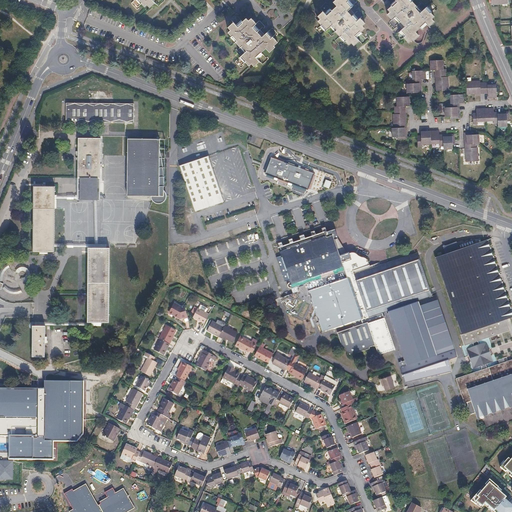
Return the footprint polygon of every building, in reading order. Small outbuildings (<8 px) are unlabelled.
[(138,0),(142,3),(141,4),(144,8),(147,6),(149,9),(154,4),(150,0),(138,0)] [(336,6),(329,12),(325,15),(321,11),(315,15),(318,19),(316,21),(319,25),(320,24),(325,29),(331,25),(335,30),(333,31),(338,36),(339,35),(344,40),(343,41),(346,46),(350,43),(352,45),(357,41),(352,36),(358,31),(358,32),(363,28),(361,25),(364,23),(359,18),(355,21),(346,10),(350,7),(345,2),(347,0),(333,0),(332,1),(336,6)] [(386,9),(389,12),(386,14),(391,19),(395,16),(404,26),(400,29),(404,34),(402,36),(407,42),(411,38),(412,40),(418,35),(414,31),(425,22),(428,26),(433,21),(431,19),(433,17),(430,12),(428,13),(424,8),(419,13),(414,7),(415,6),(411,1),(410,2),(407,0),(394,0),(396,2),(391,6),(390,5),(386,9)] [(233,36),(237,41),(236,42),(241,47),(242,46),(247,52),(242,56),(246,61),(245,62),(249,67),(252,64),(255,67),(260,62),(256,58),(266,49),(270,53),(275,48),(274,46),(277,43),(272,37),(271,39),(266,34),(262,37),(253,27),(256,24),(252,19),(249,21),(247,19),(242,22),(243,23),(238,28),(234,24),(229,28),(231,31),(228,33),(232,37),(233,36)] [(443,69),(442,66),(442,58),(429,58),(429,60),(430,69),(434,69),(436,69),(436,73),(445,72),(445,68),(443,69)] [(421,70),(412,70),(412,78),(409,78),(410,82),(419,82),(419,78),(421,78),(424,78),(424,69),(421,70)] [(436,73),(434,73),(435,91),(447,90),(447,76),(445,76),(445,72),(436,73)] [(487,97),(495,97),(496,97),(495,85),(487,85),(487,83),(482,83),(479,83),(479,81),(469,81),(465,81),(465,90),(465,94),(483,93),(487,93),(487,97)] [(410,82),(406,82),(407,92),(415,91),(419,91),(419,87),(421,87),(421,82),(419,82),(410,82)] [(461,94),(449,94),(449,103),(447,103),(447,107),(455,106),(455,102),(458,102),(462,102),(461,94)] [(409,96),(396,96),(397,105),(394,105),(394,109),(402,109),(402,105),(404,105),(409,104),(409,96)] [(133,122),(134,104),(66,103),(66,122),(133,122)] [(447,107),(443,107),(444,116),(452,116),(456,116),(456,111),(458,111),(458,106),(455,106),(447,107)] [(475,115),(471,115),(471,123),(475,123),(475,121),(484,120),(484,108),(475,108),(475,113),(475,115)] [(492,108),(484,108),(484,120),(492,120),(492,123),(496,122),(496,114),(492,114),(492,112),(492,108)] [(394,113),(392,113),(393,127),(405,126),(404,109),(402,109),(394,109),(394,113)] [(496,112),(496,114),(496,122),(496,126),(506,126),(505,118),(505,114),(501,114),(501,112),(496,112)] [(393,127),(391,127),(392,136),(399,136),(403,136),(403,132),(405,132),(405,126),(393,127)] [(436,129),(428,130),(429,142),(437,142),(437,145),(441,145),(441,135),(437,136),(437,134),(436,129)] [(419,136),(415,136),(415,145),(419,145),(419,142),(429,142),(428,130),(419,130),(419,134),(419,136)] [(441,133),(441,135),(441,145),(441,148),(450,147),(450,140),(450,135),(445,135),(445,133),(441,133)] [(464,138),(462,138),(462,143),(473,142),(477,142),(476,133),(469,134),(463,134),(464,138)] [(79,199),(85,199),(94,199),(97,199),(98,199),(99,199),(100,197),(101,138),(78,138),(78,139),(77,195),(77,199),(79,199)] [(159,139),(127,138),(127,195),(151,195),(151,198),(152,200),(155,202),(157,203),(160,203),(163,202),(165,200),(166,197),(166,195),(166,193),(164,191),(163,189),(163,178),(162,162),(159,148),(159,139)] [(462,143),(462,147),(463,160),(475,160),(475,146),(473,146),(473,142),(462,143)] [(222,202),(207,156),(177,167),(192,212),(202,209),(203,208),(222,202)] [(306,190),(306,188),(308,189),(308,188),(311,188),(316,174),(313,173),(314,172),(312,171),(313,169),(272,156),(271,157),(270,157),(270,158),(268,158),(263,172),(265,173),(264,174),(266,175),(265,177),(273,179),(273,180),(276,181),(276,180),(287,184),(287,185),(291,186),(291,185),(306,190)] [(323,185),(329,187),(331,180),(325,178),(323,185)] [(55,186),(34,185),(33,211),(33,214),(33,252),(47,252),(53,252),(54,252),(54,250),(54,246),(54,243),(54,239),(54,227),(55,224),(55,209),(55,203),(55,199),(55,195),(55,186)] [(80,243),(67,243),(58,243),(54,243),(54,246),(56,246),(71,247),(78,247),(88,247),(96,247),(96,232),(97,214),(97,199),(94,199),(94,220),(93,238),(93,243),(90,243),(80,243)] [(285,295),(281,296),(289,322),(302,328),(304,327),(301,318),(307,316),(308,319),(314,317),(313,315),(316,314),(321,331),(361,318),(363,322),(339,329),(344,345),(345,347),(345,348),(346,349),(348,350),(350,351),(351,352),(353,352),(355,352),(371,346),(371,344),(377,342),(380,353),(397,348),(386,315),(384,310),(389,308),(406,358),(400,360),(407,380),(417,377),(416,375),(423,373),(424,375),(452,365),(448,354),(456,351),(437,293),(433,294),(428,278),(427,274),(419,252),(401,258),(398,259),(390,261),(387,262),(386,260),(370,265),(369,262),(368,261),(368,260),(367,259),(366,258),(365,258),(364,257),(363,257),(361,257),(359,256),(358,255),(356,253),(355,252),(354,252),(353,252),(352,252),(349,253),(349,252),(347,253),(339,238),(336,229),(335,226),(332,227),(326,229),(326,230),(279,246),(281,252),(281,254),(290,280),(292,286),(299,283),(300,286),(297,292),(295,291),(289,293),(288,296),(285,295)] [(508,330),(507,326),(504,320),(511,316),(511,315),(487,239),(459,249),(456,241),(442,246),(445,253),(436,256),(447,288),(448,292),(462,333),(459,334),(463,345),(472,342),(475,341),(508,330)] [(88,247),(87,322),(35,321),(35,325),(32,325),(32,356),(44,356),(45,325),(100,325),(100,322),(109,322),(110,247),(96,247),(88,247)] [(357,247),(355,252),(367,256),(368,251),(357,247)] [(9,267),(7,263),(4,265),(2,267),(1,270),(0,270),(0,280),(3,279),(3,277),(3,275),(4,272),(5,270),(7,269),(9,267)] [(17,269),(15,271),(19,273),(20,271),(21,270),(23,270),(25,271),(26,272),(26,274),(25,276),(23,277),(21,277),(20,281),(23,281),(26,280),(29,278),(30,275),(30,272),(28,269),(26,267),(22,266),(19,267),(17,269)] [(7,287),(6,286),(3,289),(5,291),(8,292),(11,293),(14,294),(17,293),(20,293),(22,292),(20,289),(18,289),(15,289),(14,289),(11,289),(9,288),(7,287)] [(181,307),(174,303),(169,313),(179,319),(183,318),(185,322),(188,321),(184,306),(181,307)] [(208,314),(197,308),(192,316),(203,323),(208,314)] [(223,327),(211,320),(206,330),(218,336),(223,327)] [(224,325),(223,327),(218,336),(222,338),(222,337),(232,342),(237,332),(224,325)] [(175,331),(165,326),(158,339),(159,339),(168,344),(175,331)] [(256,344),(239,335),(234,344),(247,351),(248,350),(252,352),(256,344)] [(168,344),(159,339),(153,351),(162,356),(168,344)] [(475,341),(472,342),(473,346),(465,349),(472,369),(480,366),(482,370),(485,369),(483,365),(492,362),(488,352),(485,343),(477,345),(475,341)] [(272,353),(258,346),(254,354),(261,357),(260,359),(267,363),(272,353)] [(198,357),(200,358),(196,366),(205,371),(209,363),(208,362),(210,359),(213,360),(215,356),(204,351),(202,354),(201,353),(198,357)] [(290,360),(277,353),(272,363),(285,370),(286,369),(290,360)] [(145,358),(147,359),(140,372),(149,377),(156,364),(154,363),(156,359),(147,355),(145,358)] [(291,358),(290,360),(286,369),(289,371),(288,372),(301,379),(307,368),(294,362),(295,360),(291,358)] [(511,359),(485,369),(482,370),(456,379),(464,403),(466,402),(467,406),(465,406),(468,414),(474,412),(476,418),(511,406),(511,359)] [(191,367),(182,363),(178,372),(175,377),(177,378),(184,381),(191,367)] [(233,368),(229,365),(222,377),(237,385),(238,384),(241,377),(238,376),(239,374),(231,370),(233,368)] [(320,377),(309,372),(304,381),(318,388),(321,382),(318,380),(320,377)] [(243,375),(241,377),(238,384),(252,391),(256,382),(253,380),(250,379),(251,378),(247,376),(246,377),(243,375)] [(337,381),(325,375),(323,378),(335,385),(337,381)] [(384,391),(394,388),(391,376),(382,379),(383,386),(384,391)] [(149,382),(140,377),(135,387),(144,392),(149,382)] [(175,381),(173,380),(168,391),(180,397),(187,383),(184,381),(177,378),(175,381)] [(323,378),(321,382),(318,388),(321,390),(322,389),(330,394),(335,385),(323,378)] [(53,460),(53,441),(77,441),(83,434),(83,381),(44,380),(44,388),(0,388),(0,434),(9,435),(9,460),(53,460)] [(265,386),(261,394),(267,398),(265,401),(270,403),(267,408),(270,410),(274,403),(279,394),(276,392),(276,391),(277,390),(273,388),(272,390),(269,388),(265,386)] [(143,395),(132,389),(125,402),(127,403),(126,407),(134,411),(143,395)] [(342,394),(338,395),(341,400),(342,404),(341,404),(342,408),(351,404),(352,403),(358,401),(356,397),(351,399),(348,391),(347,392),(342,394)] [(282,396),(279,394),(274,403),(277,405),(279,402),(289,407),(294,398),(284,393),(282,396)] [(161,405),(161,407),(159,410),(167,414),(173,404),(163,399),(160,404),(161,405)] [(310,406),(300,401),(296,411),(309,418),(309,417),(312,411),(313,410),(309,408),(310,406)] [(118,407),(122,410),(116,420),(125,425),(129,418),(130,418),(134,411),(126,407),(120,404),(118,407)] [(341,412),(340,413),(341,416),(343,416),(346,423),(355,419),(351,408),(352,408),(351,404),(342,408),(340,409),(341,412)] [(159,410),(157,413),(167,418),(169,415),(167,414),(159,410)] [(312,411),(309,417),(312,419),(317,430),(325,426),(323,420),(320,414),(319,414),(312,411)] [(149,419),(150,420),(147,426),(158,432),(164,422),(168,425),(170,420),(167,418),(157,413),(156,412),(154,416),(152,415),(149,419)] [(168,425),(164,422),(158,432),(163,434),(168,425)] [(357,422),(347,426),(350,433),(352,437),(361,433),(357,422)] [(120,430),(110,424),(104,437),(113,442),(117,435),(118,435),(120,430)] [(256,429),(245,433),(248,442),(260,438),(259,435),(256,429)] [(189,433),(181,430),(177,439),(180,441),(185,443),(184,444),(188,445),(194,432),(190,430),(189,433)] [(238,435),(230,437),(233,447),(241,444),(241,443),(244,442),(240,432),(237,433),(238,435)] [(266,438),(267,439),(268,444),(267,444),(269,448),(282,443),(281,439),(279,440),(276,432),(265,435),(266,438)] [(322,440),(323,440),(326,448),(335,444),(332,436),(331,437),(329,433),(321,437),(322,440)] [(201,442),(195,439),(192,448),(195,449),(197,450),(197,451),(204,454),(211,439),(205,436),(204,440),(202,439),(201,442)] [(359,439),(356,445),(357,450),(359,454),(362,452),(369,450),(366,441),(367,440),(366,437),(359,439)] [(224,444),(215,447),(218,457),(223,456),(227,454),(227,456),(231,454),(226,440),(223,441),(224,444)] [(134,449),(125,445),(121,454),(132,459),(131,461),(135,463),(136,460),(139,453),(135,451),(136,449),(134,448),(134,449)] [(337,448),(327,451),(332,463),(338,461),(341,459),(338,452),(337,448)] [(292,452),(283,449),(279,458),(288,461),(288,460),(291,462),(295,452),(292,451),(292,452)] [(144,454),(139,453),(136,460),(153,468),(157,458),(145,452),(144,454)] [(373,452),(365,455),(368,464),(369,463),(370,466),(379,463),(378,460),(377,460),(374,452),(373,452)] [(302,455),(299,454),(295,463),(298,465),(297,466),(306,469),(310,460),(302,456),(302,455)] [(511,488),(511,490),(511,456),(502,469),(511,477),(511,488)] [(157,458),(153,468),(171,475),(175,466),(157,458)] [(12,461),(0,460),(0,479),(12,479),(12,461)] [(332,463),(329,464),(334,476),(342,472),(338,461),(332,463)] [(247,462),(238,465),(242,474),(250,471),(251,472),(254,471),(253,469),(251,462),(248,463),(247,462)] [(379,463),(370,466),(371,469),(370,469),(374,478),(382,474),(379,466),(380,465),(379,463)] [(231,468),(223,470),(226,479),(238,476),(235,466),(231,468)] [(183,469),(179,467),(175,476),(183,480),(182,483),(185,484),(186,482),(190,472),(191,471),(188,469),(187,470),(183,469)] [(253,469),(254,471),(256,477),(258,476),(266,480),(270,471),(262,467),(261,468),(259,467),(253,469)] [(190,482),(201,487),(205,478),(201,476),(195,473),(194,473),(194,474),(190,472),(186,482),(189,483),(190,482)] [(212,476),(209,477),(206,484),(212,487),(216,486),(215,485),(223,482),(220,472),(212,475),(212,476)] [(281,476),(273,472),(269,481),(277,485),(277,486),(280,487),(284,479),(281,477),(281,476)] [(81,481),(81,491),(86,494),(86,496),(84,495),(80,511),(81,511),(99,511),(99,510),(100,505),(102,504),(108,506),(121,498),(110,481),(103,484),(96,473),(92,476),(90,476),(89,473),(79,479),(81,481)] [(374,482),(370,483),(386,491),(383,483),(385,482),(384,478),(374,482)] [(296,484),(287,480),(282,493),(286,495),(287,492),(298,497),(301,492),(302,488),(296,485),(296,484)] [(346,480),(338,484),(342,495),(345,494),(351,491),(346,480)] [(506,496),(488,481),(470,501),(480,509),(483,505),(491,511),(509,511),(511,509),(511,505),(504,499),(506,496)] [(371,487),(372,487),(374,491),(376,495),(386,491),(370,483),(370,484),(371,487)] [(319,493),(315,494),(318,502),(319,503),(325,500),(326,503),(328,503),(329,506),(335,503),(333,499),(328,487),(321,491),(321,492),(319,493)] [(351,491),(345,494),(350,505),(353,504),(359,501),(357,497),(354,490),(352,491),(351,491)] [(301,492),(298,497),(295,505),(299,506),(300,504),(308,508),(311,502),(312,498),(308,496),(304,495),(304,493),(301,492)] [(382,496),(373,500),(377,511),(387,508),(382,496)] [(417,511),(421,505),(412,500),(404,511),(417,511)]
